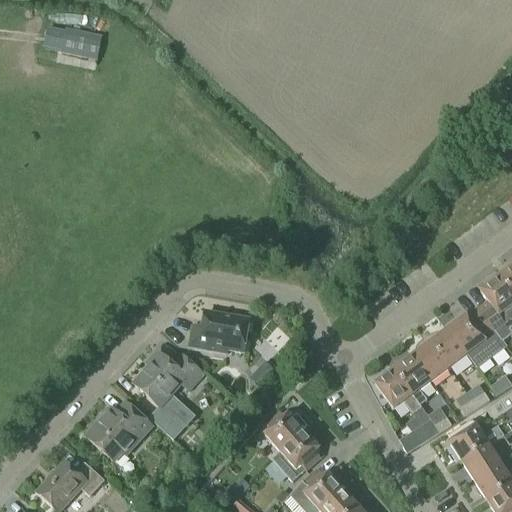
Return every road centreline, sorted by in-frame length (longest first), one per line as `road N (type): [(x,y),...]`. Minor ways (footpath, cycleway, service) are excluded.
road 1 (residential): [(338,363),(301,301),(187,287),(0,485)]
road 2 (residential): [(511,234),(338,363)]
road 3 (residential): [(420,511),(338,363)]
